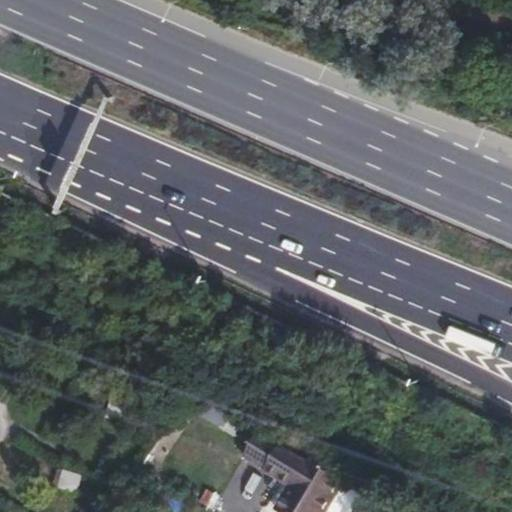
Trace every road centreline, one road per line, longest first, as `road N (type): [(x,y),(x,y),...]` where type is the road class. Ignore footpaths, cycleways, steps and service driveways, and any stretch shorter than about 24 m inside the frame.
road 1 (motorway): [(511,206),(28,0)]
road 2 (motorway): [(0,111),(294,236)]
road 3 (motorway): [(294,236),(311,295),(511,393)]
road 4 (motorway): [(294,236),(511,324)]
road 5 (track): [(0,430),(6,418),(122,483)]
